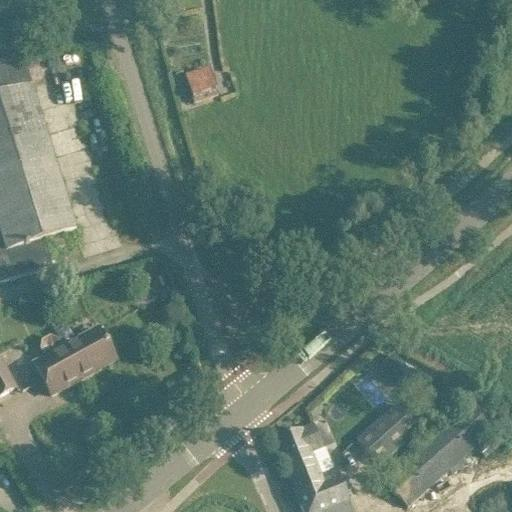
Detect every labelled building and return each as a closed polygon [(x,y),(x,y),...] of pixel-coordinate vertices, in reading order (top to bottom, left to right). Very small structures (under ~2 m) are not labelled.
[(0,286),(33,276),(52,270),(43,242),(75,232),(21,60),(0,66),(0,286)] [(193,105),(212,99),(218,97),(210,73),(185,81),(193,105)] [(51,242),(54,251),(64,248),(61,239),(51,242)] [(250,288),(264,283),(258,265),(244,270),(250,288)] [(33,366),(51,398),(80,382),(79,380),(114,361),(99,333),(64,352),(59,343),(51,340),(43,345),(40,353),(44,360),(33,366)] [(0,399),(15,390),(0,362),(0,399)] [(407,511),(422,497),(474,450),(485,462),(502,446),(491,434),(499,427),(475,401),(383,483),(407,511)] [(378,468),(419,432),(396,407),(356,443),(378,468)] [(292,489),(320,478),(311,455),(323,450),(313,427),(274,443),(292,489)] [(320,478),(292,489),(300,511),(351,511),(335,472),(320,478)]
